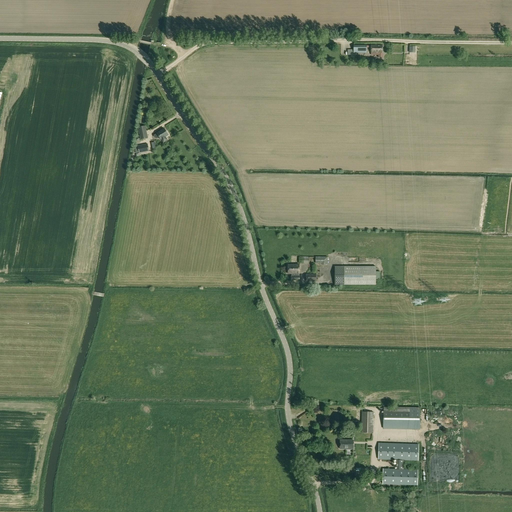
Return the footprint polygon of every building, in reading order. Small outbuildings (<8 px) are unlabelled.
[(354,53),(354,54),(366,54),(366,45),(354,45),(354,49),(354,50),(354,53)] [(371,45),(371,53),(371,55),(378,55),(378,53),(383,53),(383,45),(371,45)] [(140,140),(145,139),(148,138),(145,126),(138,127),(140,140)] [(159,137),(161,140),(163,143),(167,140),(165,137),(168,135),(164,129),(157,133),(154,135),(156,139),(159,137)] [(137,146),(139,153),(139,154),(149,152),(148,144),(137,146)] [(299,276),(299,274),(299,265),(288,265),(288,274),(292,274),(292,276),(291,276),(291,281),(299,281),(299,276)] [(376,284),(376,280),(376,271),(376,266),(335,266),(335,284),(376,284)] [(420,429),(420,408),(384,407),(383,428),(420,429)] [(362,412),(361,433),(373,433),(374,412),(362,412)] [(340,440),(340,449),(353,449),(353,440),(340,440)] [(378,459),(396,460),(396,463),(397,463),(397,469),(383,469),(382,484),(418,485),(418,470),(403,469),(404,460),(418,460),(419,444),(378,443),(378,459)]
